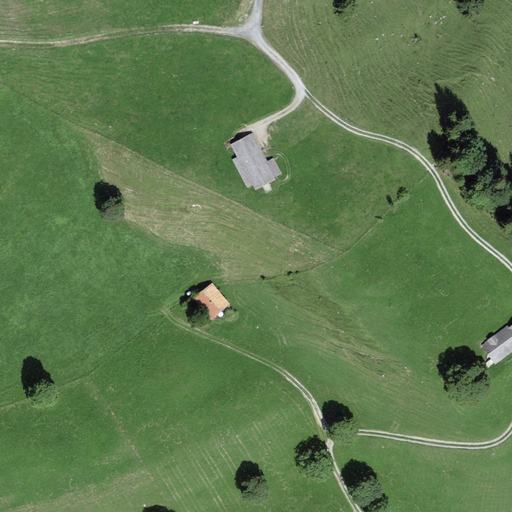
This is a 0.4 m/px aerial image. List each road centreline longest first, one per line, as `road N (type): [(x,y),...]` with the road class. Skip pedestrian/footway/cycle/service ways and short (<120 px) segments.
road 1 (track): [(511,266),(482,247),(437,174),(408,146),(329,116),(298,82)]
road 2 (track): [(360,511),(327,451),(339,437),(475,448),(501,443),(511,423)]
road 3 (track): [(254,32),(171,26),(53,44),(0,42)]
road 4 (track): [(263,0),(254,32),(302,95),(287,115),(244,132)]
